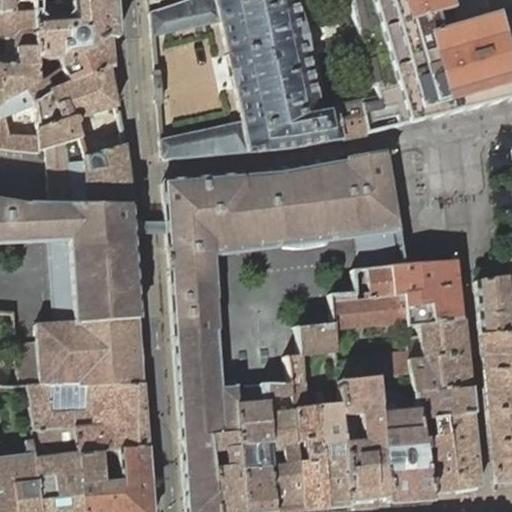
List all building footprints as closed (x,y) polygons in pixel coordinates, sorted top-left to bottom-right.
[(0,0),(0,12),(31,12),(31,2),(38,2),(37,0),(0,0)] [(102,40),(108,40),(115,40),(112,0),(37,0),(38,2),(38,12),(31,12),(31,16),(34,49),(34,62),(54,61),(55,71),(60,68),(102,40)] [(337,141),(363,136),(357,105),(319,113),(293,0),(188,0),(148,14),(149,39),(218,24),(241,122),(158,141),(159,158),(162,161),(166,160),(248,153),(292,149),(337,141)] [(347,0),(367,87),(368,87),(368,89),(372,88),(375,102),(357,105),(363,136),(458,114),(511,101),(511,87),(492,18),(452,30),(443,0),(347,0)] [(0,34),(13,35),(13,49),(34,49),(31,16),(31,12),(0,12),(0,34)] [(64,145),(79,140),(73,121),(115,108),(108,69),(112,69),(108,40),(102,40),(60,68),(70,85),(49,92),(31,103),(33,107),(36,130),(37,141),(39,152),(41,152),(64,145)] [(0,103),(24,91),(36,85),(34,62),(34,49),(13,49),(0,49),(0,103)] [(34,62),(36,85),(55,71),(54,61),(34,62)] [(0,150),(11,152),(37,154),(39,153),(39,152),(37,141),(10,136),(3,118),(33,107),(31,103),(24,91),(0,103),(0,150)] [(47,207),(71,207),(69,187),(64,145),(41,152),(47,207)] [(87,208),(128,208),(131,208),(123,146),(120,147),(84,158),(83,158),(89,169),(87,182),(84,185),(69,187),(71,207),(87,208)] [(215,511),(211,470),(207,436),(222,435),(236,433),(234,407),(234,388),(233,385),(231,381),(218,382),(213,334),(215,334),(214,300),(219,299),(217,251),(275,244),(281,247),(301,246),(325,241),(325,238),(351,235),(359,271),(366,271),(389,269),(401,268),(402,268),(395,230),(382,154),(344,161),(281,173),(257,175),(162,183),(161,184),(163,223),(164,235),(171,338),(179,439),(183,511),(215,511)] [(0,243),(46,240),(67,239),(73,322),(52,324),(33,325),(34,346),(35,357),(14,359),(17,387),(24,387),(141,386),(136,319),(130,236),(129,224),(128,208),(87,208),(71,207),(47,207),(26,206),(25,208),(0,203),(0,243)] [(163,223),(129,224),(130,236),(164,235),(163,223)] [(52,324),(73,322),(67,239),(46,240),(52,324)] [(511,259),(508,260),(505,278),(508,336),(478,338),(480,362),(488,455),(491,485),(491,486),(511,483),(511,259)] [(454,264),(402,268),(401,268),(389,269),(392,297),(402,296),(403,325),(404,328),(417,327),(431,325),(460,322),(454,264)] [(392,297),(389,269),(366,271),(369,293),(362,294),(363,301),(353,301),(330,303),(331,325),(332,332),(403,325),(402,296),(392,297)] [(505,278),(498,279),(473,282),(476,319),(478,338),(508,336),(505,278)] [(467,390),(460,322),(431,325),(417,327),(419,350),(405,351),(405,353),(408,376),(411,395),(467,390)] [(332,332),(331,325),(294,329),(298,356),(333,352),(332,332)] [(419,350),(417,327),(404,328),(405,351),(419,350)] [(14,359),(35,357),(34,346),(13,347),(14,359)] [(373,380),(408,376),(405,353),(370,358),(373,379),(335,383),(338,408),(338,416),(359,414),(361,443),(341,446),(347,508),(386,505),(375,396),(373,380)] [(302,410),(298,356),(283,359),(285,366),(288,386),(289,394),(291,410),(300,511),(325,510),(319,448),(317,409),(302,410)] [(416,421),(411,395),(408,376),(373,380),(375,396),(386,505),(430,502),(429,495),(428,496),(416,421)] [(24,387),(30,432),(72,430),(75,457),(99,454),(111,453),(116,452),(145,449),(141,386),(24,387)] [(289,394),(288,386),(276,386),(265,386),(257,386),(259,404),(250,405),(234,407),(236,433),(243,511),(271,511),(268,468),(269,468),(268,445),(269,445),(267,414),(266,403),(265,397),(289,394)] [(257,386),(234,388),(234,407),(250,405),(259,404),(257,386)] [(469,415),(467,390),(411,395),(416,421),(430,420),(443,418),(469,415)] [(291,410),(289,394),(265,397),(266,403),(267,414),(291,410)] [(338,408),(317,409),(319,448),(325,510),(347,508),(341,446),(341,445),(338,416),(338,408)] [(271,511),(298,511),(300,511),(291,410),(267,414),(269,445),(268,445),(269,468),(268,468),(271,511)] [(341,445),(341,446),(361,443),(359,414),(338,416),(341,445)] [(473,451),(469,415),(443,418),(453,492),(477,488),(473,451)] [(430,420),(416,421),(428,496),(429,495),(453,492),(443,418),(430,420)] [(32,463),(36,511),(81,511),(76,459),(75,457),(72,430),(30,432),(28,432),(29,443),(29,446),(31,446),(32,463)] [(215,511),(243,511),(236,433),(222,435),(207,436),(211,470),(215,511)] [(0,511),(36,511),(32,463),(31,446),(29,446),(29,443),(23,443),(24,457),(0,459),(0,511)] [(76,459),(81,511),(148,511),(145,449),(116,452),(111,453),(108,459),(108,468),(111,472),(118,471),(119,484),(113,485),(112,478),(107,479),(106,471),(101,472),(99,454),(75,457),(76,459)]
